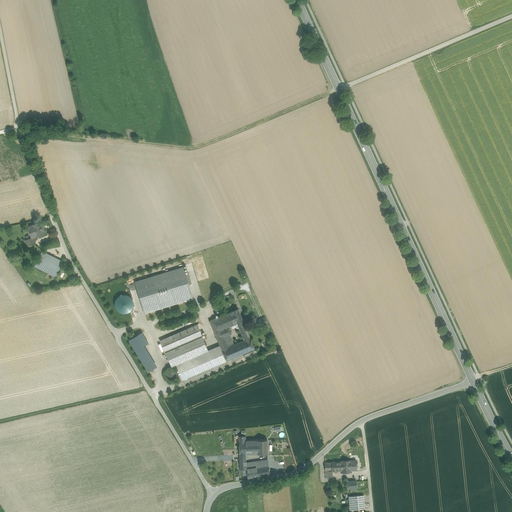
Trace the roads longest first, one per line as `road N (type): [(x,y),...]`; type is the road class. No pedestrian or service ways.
road 1 (track): [(20,133),(195,147),(511,16)]
road 2 (unclassified): [(211,493),(67,257),(20,133),(0,28)]
road 3 (primary): [(297,0),(473,382)]
road 4 (unclassified): [(211,493),(293,473),(361,420),(473,382)]
